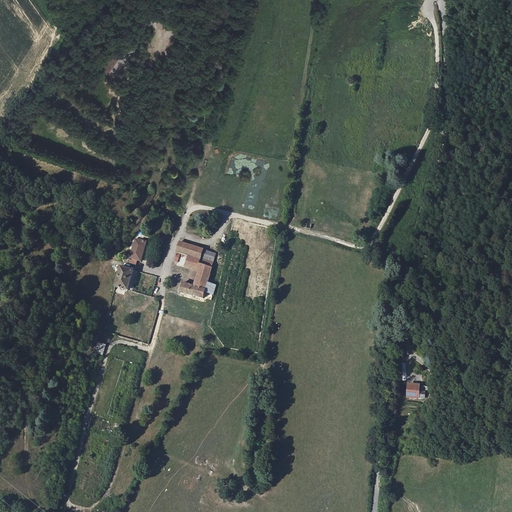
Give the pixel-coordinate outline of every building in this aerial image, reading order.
[(110,74),(119,58),(114,56),(105,72),(110,74)] [(136,240),(131,258),(130,263),(137,265),(138,261),(142,262),(147,243),(136,240)] [(206,294),(214,296),(217,286),(209,284),(215,264),(202,260),(204,251),(181,244),(178,253),(189,256),(186,266),(200,270),(195,287),(183,284),(181,293),(204,299),(206,294)] [(115,286),(129,290),(135,270),(121,267),(115,286)] [(406,383),(406,399),(425,399),(425,391),(419,390),(419,383),(406,383)] [(119,426),(92,418),(89,429),(116,437),(119,426)]
